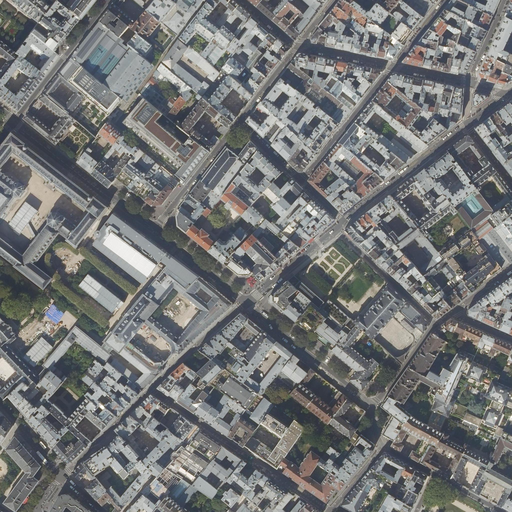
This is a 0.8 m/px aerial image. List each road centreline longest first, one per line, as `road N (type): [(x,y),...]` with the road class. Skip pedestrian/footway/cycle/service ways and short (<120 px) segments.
road 1 (residential): [(151,388),(329,511)]
road 2 (residential): [(382,446),(372,405),(244,302)]
road 3 (residential): [(14,120),(155,229)]
road 4 (residential): [(466,124),(342,221)]
road 5 (tertiary): [(14,120),(108,0)]
road 6 (residential): [(301,180),(392,66)]
road 7 (residential): [(155,229),(239,122)]
road 8 (residential): [(342,221),(244,302)]
road 9 (residential): [(151,388),(244,302)]
road 10 (residential): [(62,475),(151,388)]
